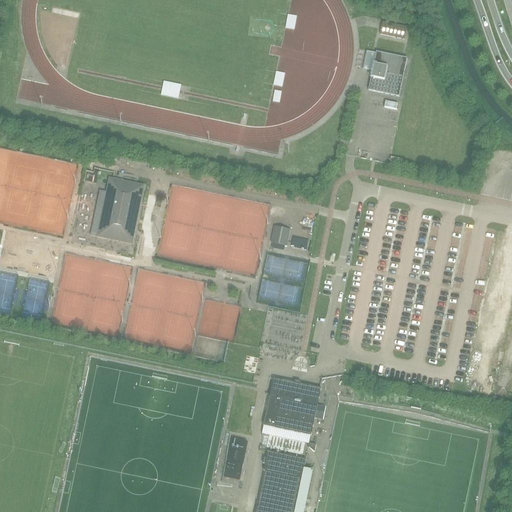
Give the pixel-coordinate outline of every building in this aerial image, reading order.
[(407,28),(382,23),(380,36),(405,41),(407,28)] [(373,72),(369,91),(399,98),(407,59),(377,53),(376,54),(367,52),(363,70),(373,72)] [(181,99),(182,94),(183,87),(168,84),(165,95),(181,99)] [(386,102),(384,109),(396,112),(398,105),(386,102)] [(88,173),(87,184),(97,186),(99,175),(88,173)] [(137,204),(141,205),(145,187),(110,179),(106,197),(109,198),(103,226),(101,226),(98,237),(110,239),(110,237),(130,241),(137,204)] [(271,244),(274,244),(273,248),(285,250),(285,247),(287,247),(290,231),(275,228),(271,244)] [(315,420),(318,406),(321,389),(274,379),(263,427),(311,437),(315,420)] [(318,406),(315,420),(321,421),(321,419),(323,408),(323,407),(318,406)] [(265,472),(256,511),(303,511),(296,510),(297,505),(307,507),(314,472),(304,469),(306,460),(268,452),(268,453),(264,472),(265,472)]
